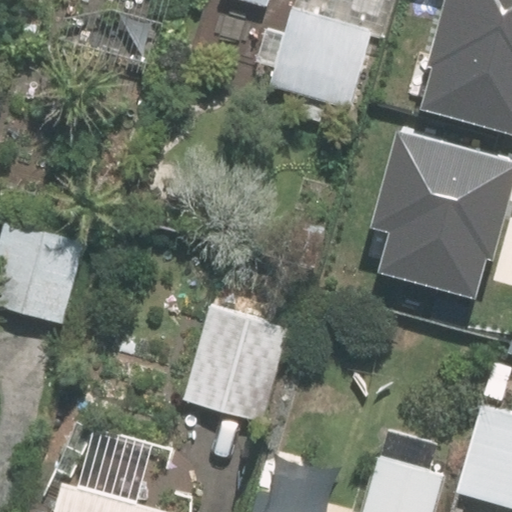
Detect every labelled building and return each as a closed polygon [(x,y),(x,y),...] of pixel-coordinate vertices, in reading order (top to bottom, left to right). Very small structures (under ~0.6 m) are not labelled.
[(50,0),(0,0),(0,34),(38,45),(50,0)] [(380,22),(300,0),(296,0),(272,87),(356,110),(380,22)] [(470,45),(476,23),(462,20),(466,3),(454,0),(411,0),(394,69),(446,83),(456,41),(470,45)] [(95,240),(10,215),(0,250),(0,301),(71,322),(95,240)] [(299,319),(215,297),(189,398),(272,419),(299,319)] [(511,408),(488,401),(461,487),(511,503),(511,408)] [(379,451),(362,511),(436,511),(448,470),(379,451)] [(58,511),(187,511),(69,476),(58,511)]
